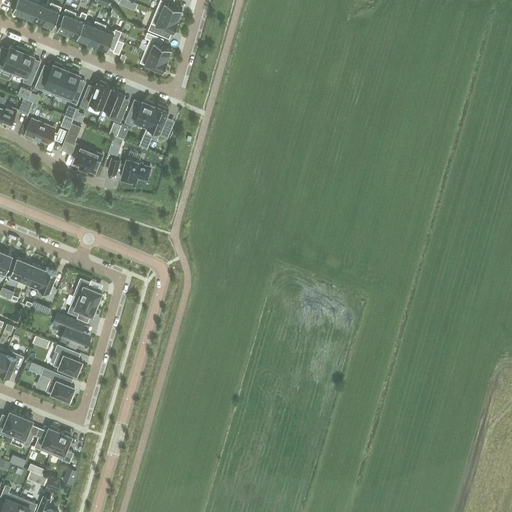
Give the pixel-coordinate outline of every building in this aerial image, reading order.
[(16,0),(12,10),(23,14),(28,0),(16,0)] [(33,18),(39,2),(35,0),(28,0),(23,14),(33,18)] [(159,0),(155,10),(177,19),(182,8),(172,4),(173,0),(159,0)] [(49,6),(42,22),(53,27),(61,6),(51,1),(49,6)] [(39,2),(33,18),(42,22),(49,6),(39,2)] [(74,16),(75,13),(76,12),(65,7),(57,28),(67,32),(74,16)] [(74,16),(67,32),(77,36),(84,20),(87,13),(81,10),(79,15),(75,13),(74,16)] [(179,20),(177,19),(155,10),(151,22),(148,29),(159,34),(162,27),(172,31),(174,31),(179,20)] [(94,24),(87,41),(97,45),(105,26),(106,24),(95,19),(93,24),(94,24)] [(94,24),(93,24),(84,20),(77,36),(87,41),(94,24)] [(115,30),(105,26),(97,45),(107,49),(108,47),(112,38),(117,40),(118,39),(122,30),(116,28),(115,30)] [(167,59),(167,58),(171,47),(161,43),(163,38),(147,31),(145,37),(149,39),(145,50),(167,59)] [(124,41),(118,39),(117,40),(113,51),(119,53),(124,41)] [(1,67),(13,72),(23,48),(17,45),(16,47),(10,45),(4,58),(0,56),(0,70),(1,67)] [(23,48),(13,72),(25,77),(23,80),(31,83),(36,69),(30,67),(33,58),(34,55),(28,52),(29,50),(23,48)] [(168,59),(167,58),(167,59),(145,50),(140,61),(163,71),(168,59)] [(63,64),(55,61),(54,63),(53,62),(48,75),(41,72),(36,86),(56,94),(67,68),(62,66),(63,64)] [(71,70),(67,68),(56,94),(76,102),(82,89),(75,86),(80,74),(79,73),(80,71),(72,68),(71,70)] [(103,106),(111,86),(106,84),(106,82),(100,79),(99,81),(97,80),(92,91),(86,89),(79,105),(87,108),(89,101),(103,106)] [(103,106),(110,109),(107,116),(120,121),(127,106),(120,103),(125,92),(123,91),(124,89),(117,86),(116,88),(111,86),(103,106)] [(24,97),(19,110),(28,113),(33,101),(24,97)] [(147,125),(156,104),(155,104),(153,103),(154,102),(145,98),(144,100),(142,99),(137,110),(130,108),(125,121),(133,124),(135,120),(147,125)] [(3,103),(2,106),(0,105),(0,121),(2,122),(3,119),(11,122),(12,120),(13,118),(17,108),(3,103)] [(157,104),(156,104),(147,125),(159,130),(158,132),(167,136),(172,125),(163,121),(168,109),(166,108),(167,107),(158,103),(157,104)] [(66,130),(60,127),(58,132),(53,130),(54,127),(32,118),(26,133),(48,142),(51,136),(55,138),(61,141),(66,130)] [(72,122),(64,139),(74,143),(75,141),(81,126),(72,122)] [(151,135),(144,132),(139,144),(146,147),(151,135)] [(117,155),(123,138),(114,135),(108,152),(117,155)] [(75,155),(73,160),(81,164),(80,166),(95,172),(100,160),(102,154),(94,151),(78,144),(76,150),(77,151),(75,155)] [(121,177),(136,181),(137,176),(147,178),(150,167),(140,164),(141,161),(127,157),(124,164),(119,163),(119,159),(112,157),(108,170),(116,173),(117,168),(123,170),(121,177)] [(0,275),(4,277),(13,254),(3,250),(0,256),(0,275)] [(27,260),(17,256),(8,276),(19,280),(27,260)] [(37,264),(27,260),(19,280),(28,284),(37,264)] [(28,284),(38,288),(47,267),(46,267),(46,268),(37,264),(28,284)] [(47,267),(38,288),(39,288),(39,287),(49,291),(46,297),(52,299),(56,288),(51,286),(57,271),(47,267)] [(97,303),(102,291),(88,286),(90,280),(80,276),(73,293),(97,303)] [(80,309),(92,315),(97,303),(73,293),(73,294),(74,294),(67,311),(78,315),(80,309)] [(84,322),(57,311),(54,319),(66,324),(61,338),(68,341),(67,343),(75,346),(75,344),(84,348),(86,342),(87,342),(88,340),(87,340),(90,333),(81,329),(84,322)] [(36,334),(33,341),(38,343),(41,337),(36,334)] [(57,342),(54,350),(58,351),(53,364),(77,373),(77,372),(78,373),(81,366),(80,366),(82,360),(78,358),(68,354),(71,348),(57,342)] [(8,348),(0,366),(0,371),(9,375),(14,363),(20,365),(24,355),(8,348)] [(45,390),(63,397),(62,398),(70,401),(73,393),(72,393),(75,386),(61,380),(64,374),(44,365),(41,373),(36,386),(45,390)] [(12,437),(21,414),(10,410),(4,423),(0,421),(0,433),(1,432),(12,437)] [(27,432),(33,419),(32,418),(32,417),(26,415),(25,416),(21,414),(12,437),(13,437),(14,435),(24,439),(23,443),(29,445),(33,435),(27,432)] [(51,453),(60,430),(57,429),(57,427),(51,425),(50,426),(49,425),(44,438),(38,436),(34,446),(51,453)] [(71,434),(71,433),(65,431),(64,432),(60,430),(51,453),(62,457),(61,458),(69,461),(74,451),(66,448),(72,435),(71,434)] [(12,437),(10,441),(22,446),(23,443),(24,439),(14,435),(13,437),(12,437)] [(0,466),(8,469),(10,462),(2,459),(0,464),(0,466)] [(66,474),(63,480),(71,483),(74,477),(73,477),(76,469),(69,466),(66,474)] [(13,511),(20,495),(9,491),(11,485),(5,483),(0,495),(0,499),(5,501),(0,511),(13,511)] [(51,497),(44,494),(38,509),(36,511),(58,511),(47,507),(51,497)] [(31,511),(33,511),(37,502),(20,495),(13,511),(27,511),(28,510),(31,511)]
